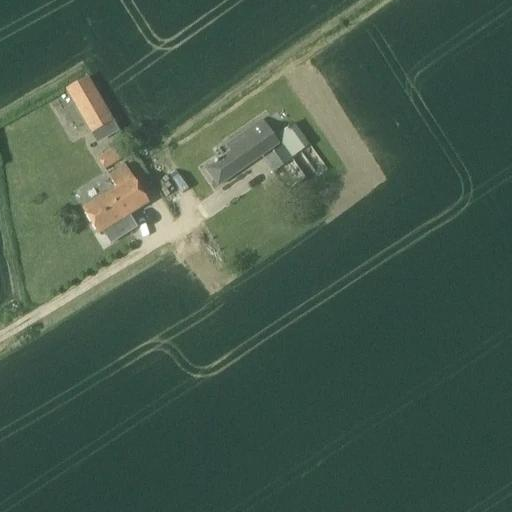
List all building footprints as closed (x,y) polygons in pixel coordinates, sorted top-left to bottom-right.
[(65,92),(89,133),(96,145),(118,132),(112,120),(88,78),(65,92)] [(260,157),(254,150),(243,133),(226,145),(230,152),(205,169),(217,186),(260,157)] [(254,150),(260,157),(285,195),(307,179),(317,172),(302,151),(292,158),(277,136),(254,150)] [(104,171),(121,160),(114,148),(97,159),(104,171)] [(117,241),(130,233),(122,219),(128,215),(148,203),(125,166),(108,177),(116,189),(82,210),(97,234),(101,232),(109,227),(117,241)]
